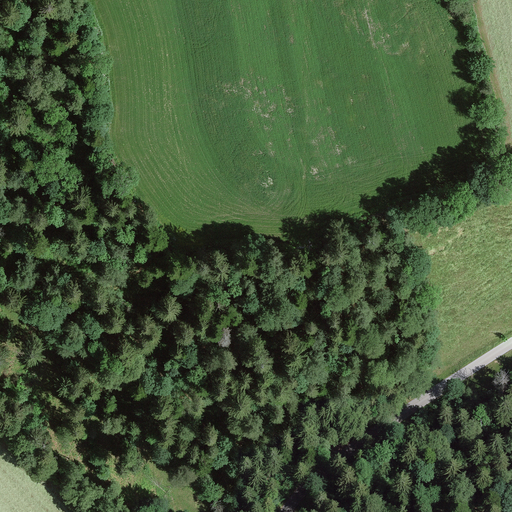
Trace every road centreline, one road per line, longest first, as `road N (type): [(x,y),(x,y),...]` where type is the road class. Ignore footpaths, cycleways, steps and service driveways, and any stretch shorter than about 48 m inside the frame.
road 1 (track): [(32,0),(18,47),(12,133),(21,187),(168,373),(226,425),(246,432),(344,455),(410,458),(511,485)]
road 2 (unclassified): [(511,342),(344,455),(305,486),(288,511)]
